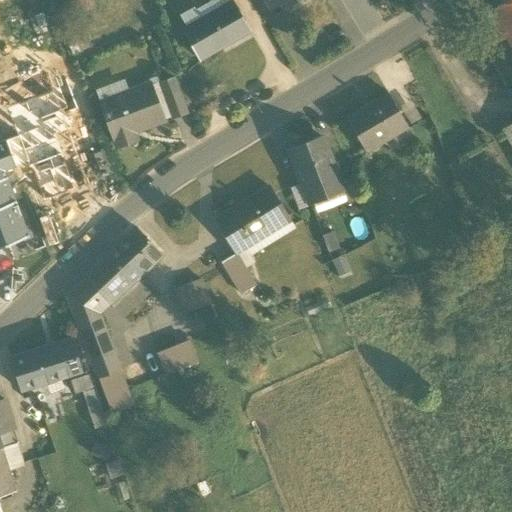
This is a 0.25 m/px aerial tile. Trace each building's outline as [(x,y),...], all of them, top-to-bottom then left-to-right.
[(211,0),(195,9),(201,20),(231,3),(230,2),(231,1),(230,0),(211,0)] [(511,49),(511,0),(506,0),(490,12),(505,38),(511,49)] [(248,33),(249,32),(231,1),(230,2),(231,3),(201,20),(186,28),(184,30),(183,28),(182,29),(200,61),(201,60),(200,58),(220,47),(218,44),(245,28),(248,33)] [(179,15),(186,28),(201,20),(195,9),(194,7),(179,15)] [(469,27),(483,50),(505,38),(490,12),(480,20),(469,27)] [(200,58),(201,60),(248,33),(245,28),(218,44),(220,47),(200,58)] [(147,80),(149,85),(163,121),(171,118),(158,83),(159,83),(157,76),(147,80)] [(171,118),(171,119),(188,113),(174,77),(159,83),(158,83),(171,118)] [(95,90),(101,104),(129,93),(124,79),(95,90)] [(163,121),(149,85),(129,93),(101,104),(117,147),(136,140),(133,133),(163,121)] [(6,108),(16,136),(5,141),(15,167),(26,162),(28,168),(31,167),(62,156),(79,149),(70,128),(72,127),(68,114),(66,115),(64,110),(68,109),(60,88),(6,108)] [(346,120),(364,149),(406,124),(388,94),(346,120)] [(400,107),(410,125),(421,118),(410,101),(400,107)] [(511,123),(501,130),(511,148),(511,123)] [(300,180),(309,203),(342,190),(322,138),(288,151),(300,180)] [(5,141),(0,142),(0,161),(4,171),(15,167),(5,141)] [(44,201),(74,190),(73,185),(75,184),(71,174),(69,175),(62,156),(31,167),(44,201)] [(0,180),(0,193),(11,190),(7,178),(0,180)] [(289,184),(298,207),(309,203),(300,180),(289,184)] [(214,220),(232,248),(258,233),(261,238),(289,221),(269,187),(214,220)] [(11,190),(0,193),(0,206),(15,201),(11,190)] [(0,206),(0,247),(28,236),(15,201),(0,206)] [(294,229),(289,221),(261,238),(237,253),(246,268),(254,263),(251,256),(294,229)] [(136,229),(105,259),(130,282),(135,278),(159,254),(136,229)] [(322,236),(328,253),(339,249),(332,232),(322,236)] [(237,253),(261,238),(258,233),(232,248),(235,253),(237,253)] [(221,262),(240,293),(256,284),(246,268),(237,253),(235,253),(221,262)] [(343,256),(331,261),(337,277),(350,272),(343,256)] [(154,296),(135,278),(130,282),(105,259),(84,278),(106,302),(114,309),(108,314),(121,327),(154,296)] [(97,310),(106,302),(84,278),(64,295),(76,331),(80,327),(97,310)] [(202,279),(173,289),(182,313),(211,303),(202,279)] [(80,327),(97,377),(118,369),(97,310),(80,327)] [(156,351),(162,369),(191,358),(185,340),(156,351)] [(70,341),(35,352),(45,384),(80,372),(70,341)] [(22,391),(45,384),(35,352),(12,359),(22,391)] [(130,405),(118,369),(97,377),(109,413),(130,405)] [(90,389),(95,387),(91,374),(70,381),(74,394),(83,391),(90,389)] [(107,424),(95,387),(90,389),(92,395),(85,398),(95,428),(107,424)] [(92,395),(90,389),(83,391),(85,398),(92,395)] [(0,402),(0,443),(2,450),(17,446),(4,401),(0,402)] [(96,441),(90,454),(106,461),(111,448),(96,441)] [(8,470),(2,450),(0,443),(0,496),(14,491),(8,470)] [(23,466),(17,446),(2,450),(8,470),(23,466)] [(118,458),(104,463),(110,480),(124,475),(118,458)]
